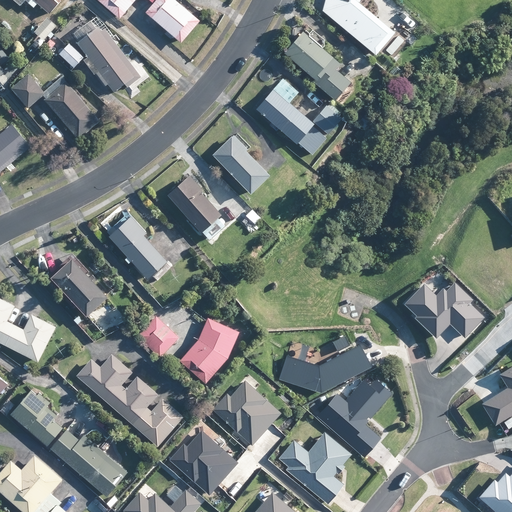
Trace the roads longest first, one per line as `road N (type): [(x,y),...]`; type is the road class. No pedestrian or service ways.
road 1 (residential): [(269,0),(206,93),(125,168),(0,235)]
road 2 (residential): [(412,347),(431,418),(429,443),(376,511)]
